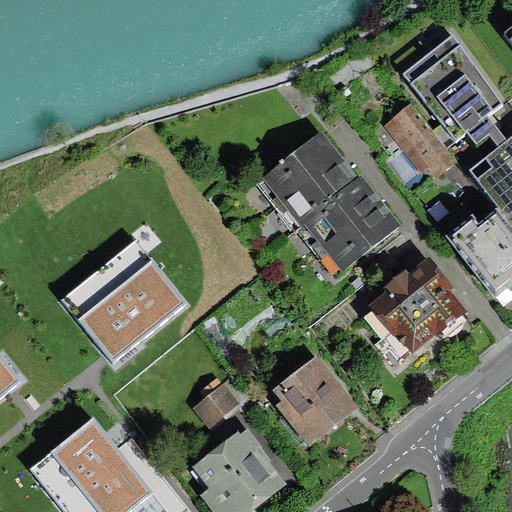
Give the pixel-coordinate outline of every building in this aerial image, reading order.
[(507,144),(487,118),(502,106),(453,37),(403,76),(455,143),(465,134),(476,148),(487,139),(498,152),(507,144)] [(411,105),(383,126),(421,175),(427,170),(435,181),(457,165),(411,105)] [(299,227),(304,223),(358,180),(321,133),(262,180),(299,227)] [(498,152),(470,174),(499,212),(496,214),(511,234),(511,140),(507,144),(498,152)] [(304,223),(342,271),(399,227),(361,178),(358,180),(304,223)] [(511,234),(496,214),(478,229),(472,221),(448,240),(495,299),(511,285),(511,234)] [(64,301),(115,364),(192,306),(139,242),(64,301)] [(392,296),(365,318),(382,340),(375,345),(393,367),(415,350),(413,348),(436,330),(443,339),(466,321),(443,293),(445,290),(427,268),(408,283),(406,280),(390,293),(392,296)] [(275,408),(308,449),(359,409),(317,356),(272,392),(281,403),(275,408)] [(0,405),(21,389),(0,363),(0,405)] [(239,405),(217,378),(199,393),(205,399),(192,410),(208,430),(239,405)] [(29,476),(56,511),(140,511),(155,500),(92,424),(29,476)] [(254,511),(286,488),(268,464),(272,462),(247,430),(240,435),(238,433),(191,469),(207,490),(199,496),(210,511),(254,511)]
